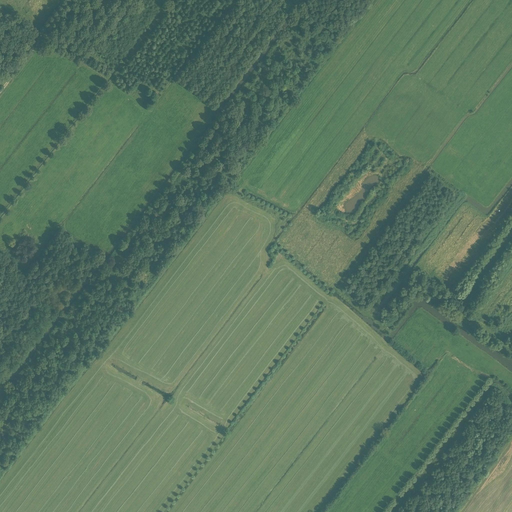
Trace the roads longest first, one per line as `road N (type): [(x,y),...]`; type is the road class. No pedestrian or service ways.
road 1 (track): [(329,26),(331,45),(291,70),(285,87),(266,101),(252,144),(196,199),(151,272),(122,253),(237,96),(308,35),(314,21),(305,10),(313,0)]
road 2 (track): [(190,142),(229,189),(239,188),(390,0)]
road 3 (track): [(30,51),(68,55),(148,109)]
